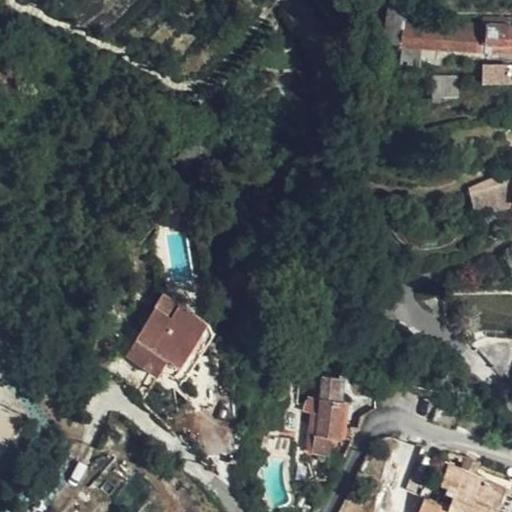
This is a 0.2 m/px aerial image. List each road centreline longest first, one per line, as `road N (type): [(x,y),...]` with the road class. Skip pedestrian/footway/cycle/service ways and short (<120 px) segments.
road 1 (residential): [(511,452),(427,425),(373,423),(328,511)]
road 2 (residential): [(236,511),(222,489),(113,399),(85,455)]
